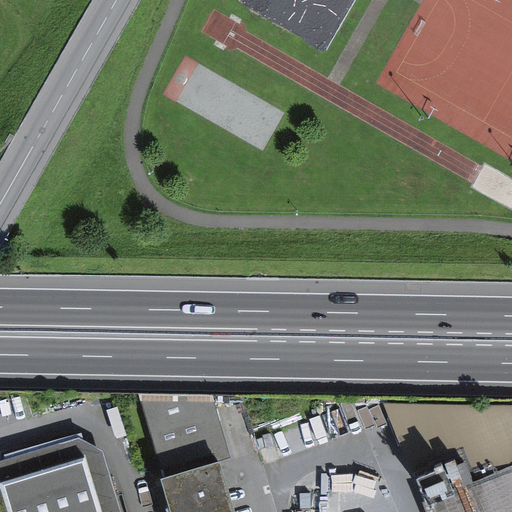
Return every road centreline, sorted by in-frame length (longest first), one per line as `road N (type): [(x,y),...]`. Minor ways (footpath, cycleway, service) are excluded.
road 1 (motorway): [(0,354),(511,363)]
road 2 (motorway): [(511,315),(0,307)]
road 3 (unclassified): [(115,0),(0,196)]
road 4 (residential): [(0,456),(106,433),(132,511)]
